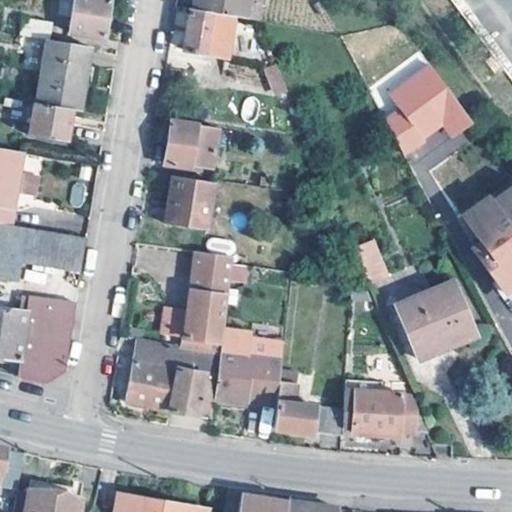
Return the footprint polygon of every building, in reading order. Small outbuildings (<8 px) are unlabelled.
[(51,0),(51,2),(74,6),(70,35),(104,41),(111,0),(51,0)] [(196,0),(195,12),(235,19),(240,20),(244,0),(196,0)] [(235,19),(195,12),(189,11),(183,53),(228,61),(234,27),(235,19)] [(47,42),(49,43),(52,24),(23,19),(21,38),(47,42)] [(240,20),(235,19),(234,27),(241,28),(242,21),(240,20)] [(49,43),(47,42),(36,105),(73,111),(78,112),(89,50),(49,43)] [(472,125),(432,61),(386,91),(397,109),(382,118),(405,155),(444,131),(449,140),(472,125)] [(286,93),(277,69),(267,73),(276,96),(286,93)] [(67,145),(73,111),(36,105),(33,104),(28,138),(67,145)] [(218,131),(172,124),(165,167),(190,171),(191,167),(212,170),(218,131)] [(0,225),(7,227),(9,212),(14,213),(23,155),(0,150),(0,225)] [(215,183),(174,177),(166,226),(207,232),(215,183)] [(511,184),(510,182),(487,200),(491,205),(511,188),(511,184)] [(511,188),(491,205),(487,200),(460,220),(479,246),(472,251),(481,263),(479,264),(503,297),(511,289),(511,188)] [(7,227),(0,225),(0,278),(18,282),(20,264),(80,274),(86,240),(7,227)] [(208,251),(233,254),(235,242),(209,239),(208,251)] [(388,281),(374,246),(353,254),(367,289),(388,281)] [(183,350),(220,357),(224,325),(231,277),(232,265),(233,260),(195,254),(192,273),(187,313),(184,338),(183,350)] [(326,281),(317,280),(316,288),(325,290),(326,281)] [(470,339),(447,284),(395,307),(414,355),(453,339),(456,345),(470,339)] [(27,312),(20,362),(17,379),(45,385),(65,372),(75,305),(22,296),(20,311),(27,312)] [(27,312),(20,311),(0,308),(0,359),(20,362),(27,312)] [(187,313),(167,310),(163,335),(184,338),(187,313)] [(224,325),(220,357),(214,402),(249,407),(249,402),(276,406),(279,383),(285,333),(224,325)] [(456,345),(453,339),(414,355),(417,361),(456,345)] [(214,402),(220,357),(183,350),(138,343),(126,405),(209,420),(211,420),(214,402)] [(341,433),(343,414),(292,406),(295,386),(279,383),(276,406),(273,430),(341,440),(341,433)] [(344,397),(343,414),(341,433),(351,433),(351,436),(397,439),(398,433),(416,435),(417,411),(413,401),(400,400),(400,398),(354,395),(354,397),(344,397)] [(448,441),(436,440),(436,452),(448,452),(448,441)] [(22,455),(0,450),(0,486),(16,489),(22,455)] [(61,486),(29,483),(26,507),(24,511),(78,511),(81,501),(60,496),(61,486)] [(285,511),(286,504),(263,500),(239,496),(236,511),(285,511)] [(159,511),(160,506),(116,498),(115,506),(155,511),(159,511)]
